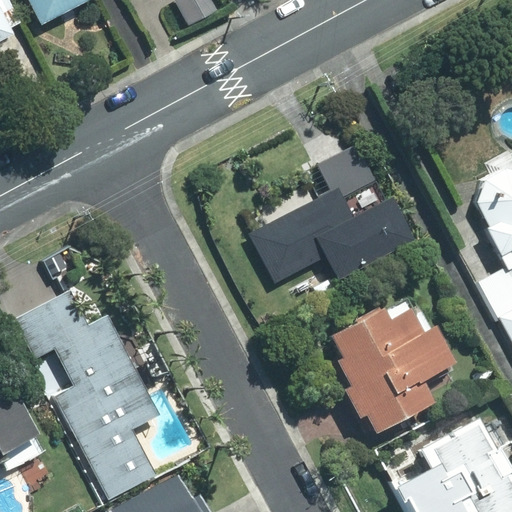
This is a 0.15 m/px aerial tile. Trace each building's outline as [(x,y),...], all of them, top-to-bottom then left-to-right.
[(0,0),(0,38),(13,31),(11,27),(21,22),(9,0),(0,0)] [(26,0),(39,23),(83,0),(26,0)] [(337,278),(411,239),(388,195),(350,214),(341,197),(376,179),(356,142),(313,164),(327,190),(247,233),(274,283),(325,256),(337,278)] [(511,168),(504,167),(483,177),(476,203),(508,266),(475,283),(511,354),(511,168)] [(65,251),(46,261),(53,275),(72,265),(65,251)] [(131,429),(159,414),(106,313),(88,323),(69,288),(9,320),(30,361),(52,349),(72,386),(50,398),(104,501),(155,474),(131,429)] [(326,363),(365,436),(432,400),(420,378),(453,360),(433,322),(421,328),(409,305),(387,317),(380,305),(328,333),(340,356),(326,363)] [(0,457),(40,437),(12,385),(0,391),(0,375),(6,372),(0,361),(0,457)] [(511,511),(511,478),(477,414),(417,447),(427,465),(392,484),(407,511),(511,511)] [(190,497),(178,473),(102,511),(208,511),(198,493),(190,497)]
